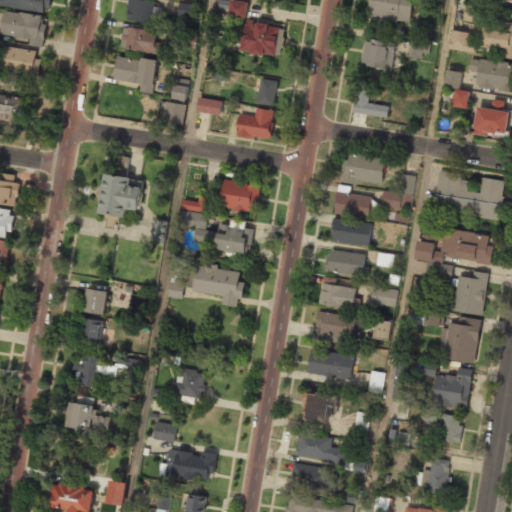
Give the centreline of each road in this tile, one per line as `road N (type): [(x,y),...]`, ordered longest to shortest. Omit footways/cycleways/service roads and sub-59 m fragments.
road 1 (secondary): [(95,0),(6,511)]
road 2 (secondary): [(249,511),(333,0)]
road 3 (residential): [(304,164),(77,133)]
road 4 (residential): [(511,159),(313,126)]
road 5 (residential): [(511,367),(489,511)]
